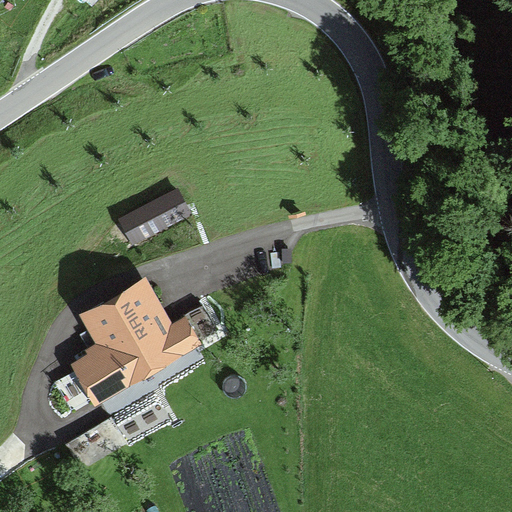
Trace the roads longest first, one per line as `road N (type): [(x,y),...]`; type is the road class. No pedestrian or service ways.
road 1 (tertiary): [(303,0),(353,35),(381,79),(393,206),(423,280),(445,307),(511,355)]
road 2 (tertiary): [(0,113),(177,0)]
